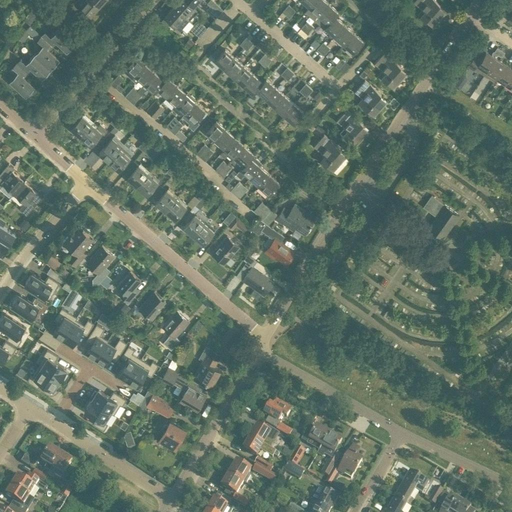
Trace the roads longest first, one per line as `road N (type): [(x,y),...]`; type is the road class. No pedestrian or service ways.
road 1 (residential): [(262,337),(469,12)]
road 2 (residential): [(262,337),(82,180)]
road 3 (residential): [(31,132),(151,0)]
road 4 (residential): [(170,498),(255,349)]
road 5 (residential): [(402,437),(255,349)]
road 6 (residential): [(170,498),(30,407)]
road 7 (residential): [(0,295),(82,180)]
road 8 (residential): [(338,88),(235,0)]
road 9 (residential): [(511,488),(402,437)]
